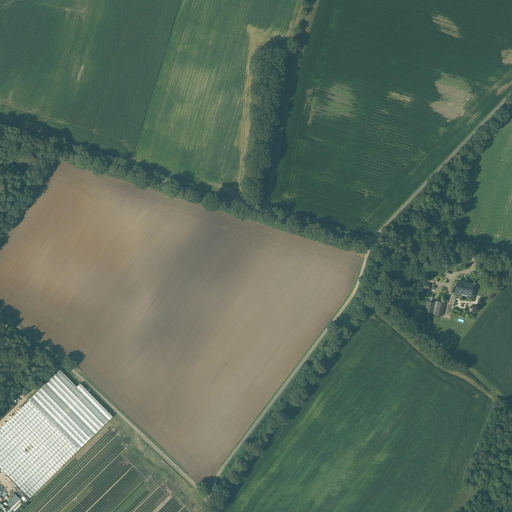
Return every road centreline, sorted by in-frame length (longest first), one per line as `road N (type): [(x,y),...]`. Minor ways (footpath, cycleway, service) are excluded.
road 1 (unclassified): [(0,129),(370,243)]
road 2 (unclassified): [(207,504),(220,471),(351,298),(370,243)]
road 3 (unclassified): [(0,315),(59,358),(207,504)]
road 4 (unclassified): [(370,243),(511,95)]
